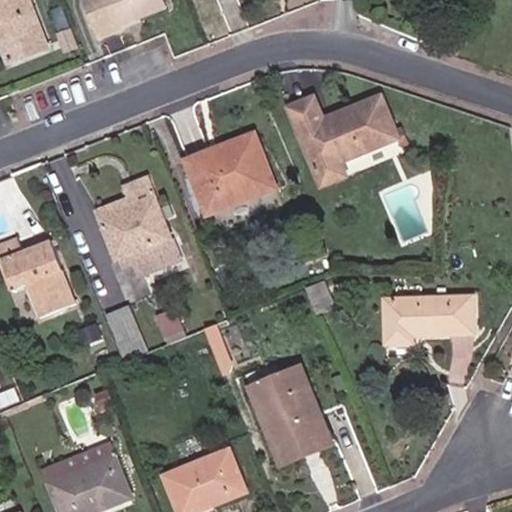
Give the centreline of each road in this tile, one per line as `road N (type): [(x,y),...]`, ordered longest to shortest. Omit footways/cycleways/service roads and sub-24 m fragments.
road 1 (residential): [(0,172),(336,65),(395,72),(511,106)]
road 2 (residential): [(401,511),(460,486),(502,435)]
